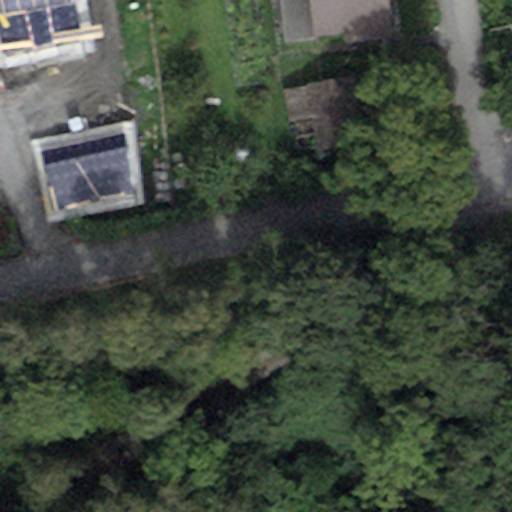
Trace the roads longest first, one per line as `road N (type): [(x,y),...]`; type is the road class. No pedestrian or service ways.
road 1 (track): [(0,507),(298,341),(482,185)]
road 2 (residential): [(482,185),(0,280)]
road 3 (residential): [(459,0),(482,185)]
